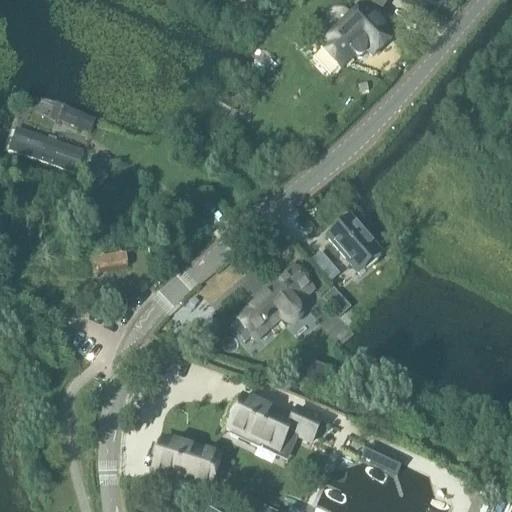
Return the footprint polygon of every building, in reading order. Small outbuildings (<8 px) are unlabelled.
[(324,50),(314,60),(330,77),(340,68),(343,71),(355,61),(357,61),(360,62),(364,61),(367,58),(369,53),(374,58),(394,39),(363,9),(353,19),(351,17),(349,14),(343,11),(338,10),(334,11),(329,14),(326,18),(325,23),(325,28),(327,32),(333,38),(323,49),(324,50)] [(80,116),(74,130),(89,136),(95,122),(80,116)] [(13,129),(7,152),(77,176),(86,154),(13,129)] [(105,192),(111,163),(93,157),(85,188),(105,192)] [(357,277),(379,260),(348,223),(327,240),(357,277)] [(103,277),(119,274),(126,272),(123,257),(100,261),(103,277)] [(264,298),(234,324),(249,342),(277,319),(280,323),(287,326),(294,325),(300,322),(304,317),(304,312),(304,308),(316,298),(301,281),(308,275),(301,267),(275,289),(272,289),(264,296),(264,298)] [(333,291),(322,301),(339,320),(350,310),(333,291)] [(323,390),(329,373),(308,365),(301,382),(323,390)] [(297,412),(291,424),(242,400),(228,429),(232,431),(229,436),(257,450),(260,444),(278,453),(287,434),(310,445),(320,423),(297,412)] [(152,473),(209,491),(219,460),(162,442),(152,473)] [(360,460),(370,465),(397,478),(403,466),(404,463),(367,446),(360,460)] [(232,511),(256,511),(259,504),(223,493),(219,508),(232,511)]
